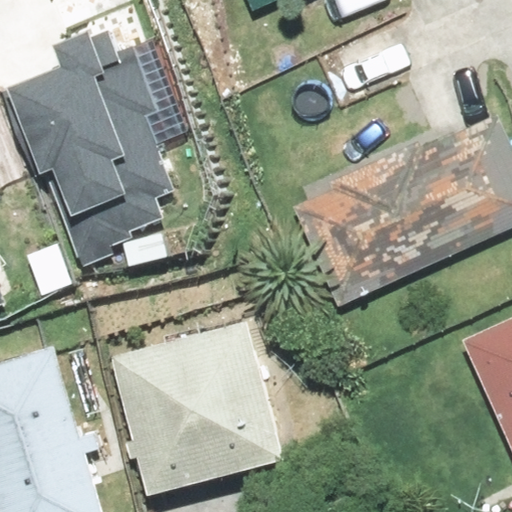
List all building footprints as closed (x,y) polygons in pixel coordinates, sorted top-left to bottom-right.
[(263,0),(267,9),(285,0),(307,0),(308,1),(309,0),(263,0)] [(143,36),(0,88),(0,101),(60,266),(189,220),(152,117),(170,110),(143,36)] [(331,311),(511,227),(511,117),(508,110),(435,143),(432,137),(340,179),(343,186),(286,212),(331,311)] [(0,304),(21,297),(0,240),(0,304)] [(287,315),(135,351),(169,491),(321,455),(287,315)] [(511,320),(477,336),(511,413),(511,320)] [(128,511),(75,342),(0,365),(0,493),(5,511),(128,511)]
